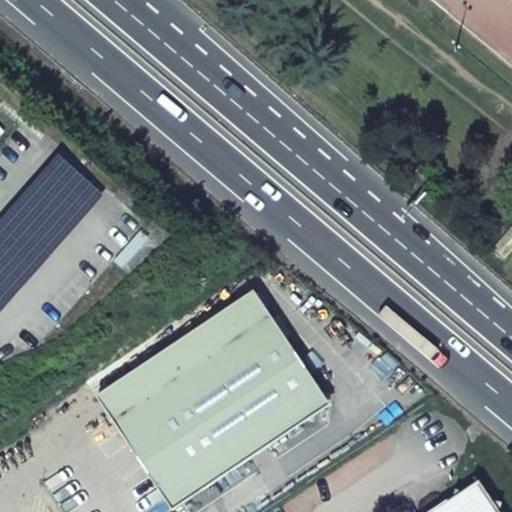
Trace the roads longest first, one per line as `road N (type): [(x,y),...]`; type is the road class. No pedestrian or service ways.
road 1 (motorway): [(33,0),(511,406)]
road 2 (motorway): [(511,338),(112,0)]
